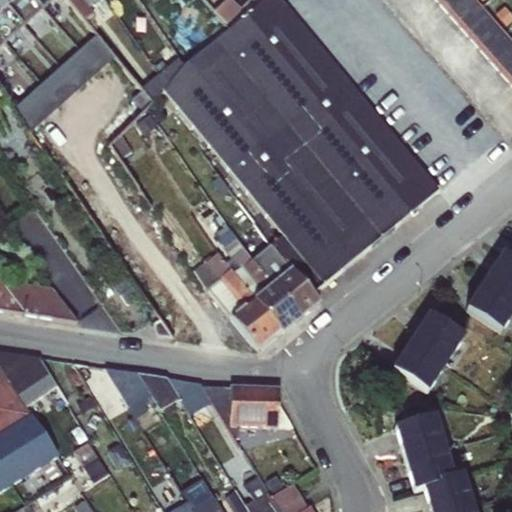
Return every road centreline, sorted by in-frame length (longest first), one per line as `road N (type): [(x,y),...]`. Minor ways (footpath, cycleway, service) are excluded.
road 1 (residential): [(335,326),(275,366),(204,368),(0,331)]
road 2 (unknown): [(236,367),(78,134)]
road 3 (residential): [(511,182),(335,326)]
road 4 (residential): [(360,511),(361,486),(310,398),(312,370),(335,326)]
